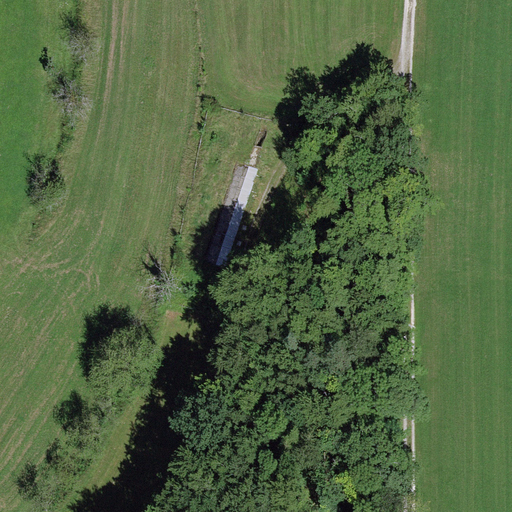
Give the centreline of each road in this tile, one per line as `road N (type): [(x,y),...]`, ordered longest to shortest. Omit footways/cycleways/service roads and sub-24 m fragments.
road 1 (track): [(180,511),(274,182),(302,141),(406,68)]
road 2 (track): [(408,0),(408,511)]
